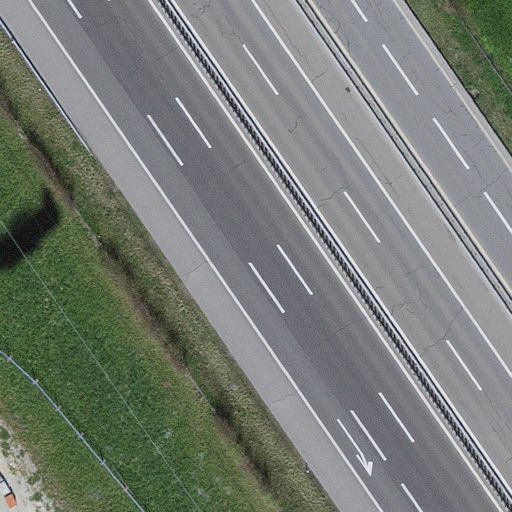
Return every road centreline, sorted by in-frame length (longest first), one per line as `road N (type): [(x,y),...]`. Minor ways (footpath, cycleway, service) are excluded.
road 1 (motorway): [(88,0),(441,511)]
road 2 (motorway): [(511,434),(212,0)]
road 3 (motorway): [(511,262),(331,0)]
